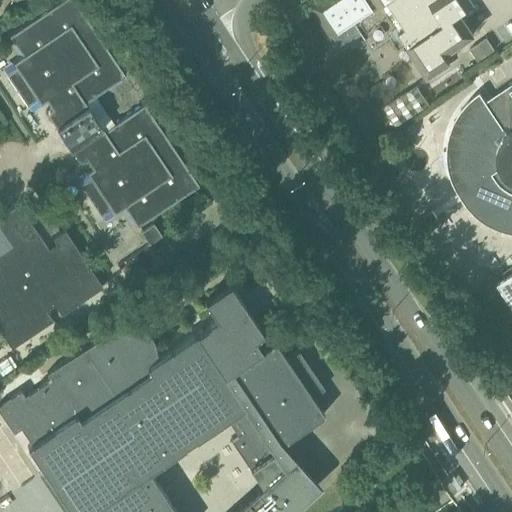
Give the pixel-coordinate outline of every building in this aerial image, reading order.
[(125,75),(74,0),(61,0),(10,35),(23,55),(13,62),(16,67),(7,73),(28,105),(38,98),(41,103),(47,99),(52,108),(49,111),(49,113),(49,115),(79,159),(80,160),(83,161),(87,159),(93,167),(87,171),(90,176),(80,183),(101,214),(111,208),(114,213),(124,206),(138,226),(199,185),(145,104),(105,130),(85,102),(125,75)] [(340,45),(361,31),(373,49),(392,36),(397,43),(404,38),(408,44),(408,45),(428,74),(450,59),(446,52),(474,33),(460,11),(474,2),(472,0),(317,0),(311,4),(332,35),(332,34),(340,45)] [(453,183),(460,194),(464,200),(472,210),(482,219),(494,226),(498,227),(505,229),(511,229),(511,87),(488,104),(480,92),(470,100),(461,109),(455,120),(449,132),(447,144),(447,157),(449,170),(453,183)] [(58,229),(40,202),(32,207),(50,235),(58,229)] [(0,329),(11,347),(53,319),(46,309),(55,303),(61,313),(103,285),(65,229),(53,237),(56,242),(48,247),(18,203),(0,214),(0,329)] [(416,222),(421,229),(438,219),(432,211),(416,222)] [(153,223),(141,231),(149,243),(162,235),(153,223)] [(511,306),(511,273),(497,284),(511,306)] [(21,390),(0,403),(0,411),(13,432),(20,427),(31,443),(27,446),(69,508),(71,511),(288,511),(314,489),(281,442),(324,413),(312,396),(324,388),(299,350),(287,358),(275,340),(262,349),(255,339),(263,333),(230,284),(205,301),(217,319),(207,326),(207,327),(160,357),(156,351),(154,342),(150,335),(141,328),(136,321),(128,326),(124,320),(47,372),(51,378),(25,396),(21,390)]
